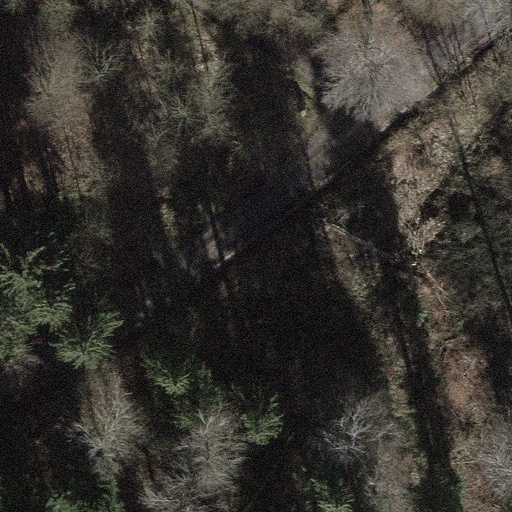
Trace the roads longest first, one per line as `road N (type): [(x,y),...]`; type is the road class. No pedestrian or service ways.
road 1 (track): [(0,344),(144,296),(365,122)]
road 2 (track): [(365,122),(501,0)]
